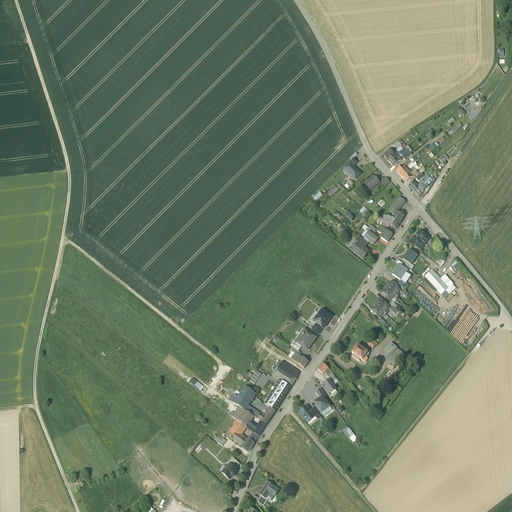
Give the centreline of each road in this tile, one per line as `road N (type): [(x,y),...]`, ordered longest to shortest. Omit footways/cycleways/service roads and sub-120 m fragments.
road 1 (track): [(15,0),(69,164),(34,394),(78,511)]
road 2 (unclassified): [(418,207),(270,430),(232,511)]
road 3 (track): [(505,310),(361,494),(285,407)]
road 4 (unclassified): [(364,142),(297,0)]
